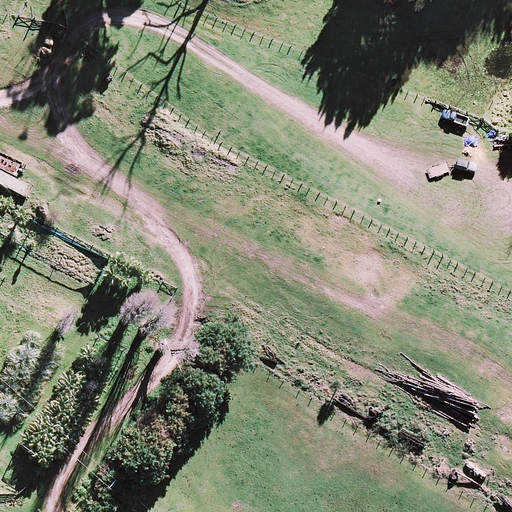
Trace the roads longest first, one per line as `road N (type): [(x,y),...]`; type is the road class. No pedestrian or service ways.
road 1 (track): [(0,143),(148,224),(184,258),(189,277),(191,303),(174,352),(73,458),(57,511)]
road 2 (track): [(0,97),(41,79),(76,31),(112,15),(163,25),(221,63)]
